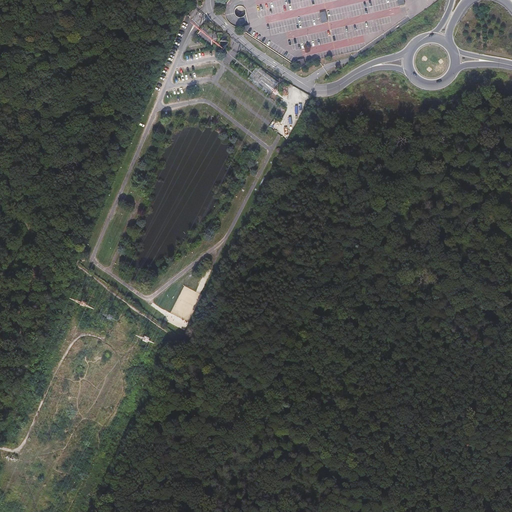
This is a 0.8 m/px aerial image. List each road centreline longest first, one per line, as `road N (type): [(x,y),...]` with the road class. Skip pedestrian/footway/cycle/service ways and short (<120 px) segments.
road 1 (track): [(407,511),(33,234)]
road 2 (unclassified): [(210,0),(214,16),(248,47),(309,88),(331,89),(366,69)]
road 3 (track): [(33,234),(59,155),(97,98)]
